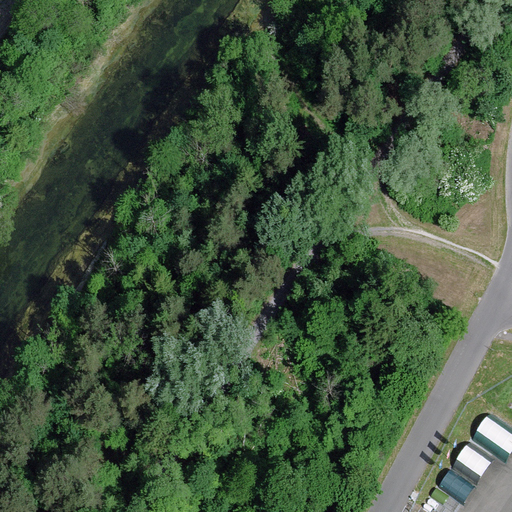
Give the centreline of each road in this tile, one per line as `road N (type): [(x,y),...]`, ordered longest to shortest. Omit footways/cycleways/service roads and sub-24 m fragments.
road 1 (track): [(493,0),(131,511)]
road 2 (residential): [(511,287),(386,511)]
